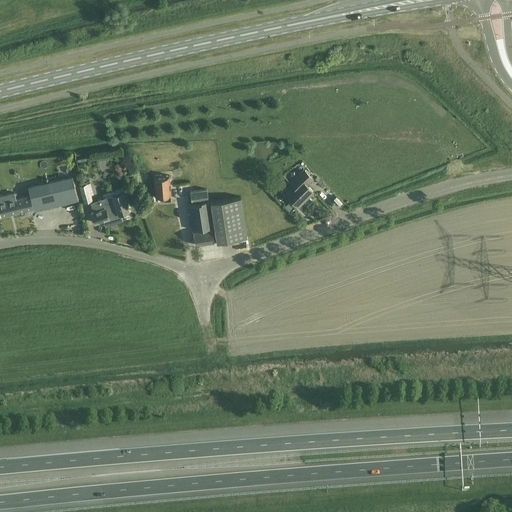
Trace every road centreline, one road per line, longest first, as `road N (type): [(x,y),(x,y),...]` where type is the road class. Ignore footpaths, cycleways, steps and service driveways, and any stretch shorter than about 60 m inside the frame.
road 1 (unclassified): [(0,246),(93,242),(202,276),(415,197),(511,177)]
road 2 (motorway): [(0,504),(511,461)]
road 3 (motorway): [(511,433),(0,468)]
road 4 (primary): [(0,92),(430,0)]
